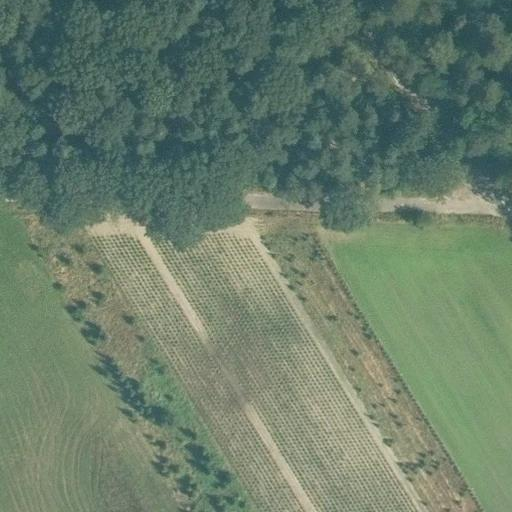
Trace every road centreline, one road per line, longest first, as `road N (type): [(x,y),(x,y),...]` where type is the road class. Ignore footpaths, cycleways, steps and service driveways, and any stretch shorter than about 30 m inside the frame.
road 1 (unclassified): [(0,192),(511,208)]
road 2 (unclassified): [(511,202),(339,0)]
